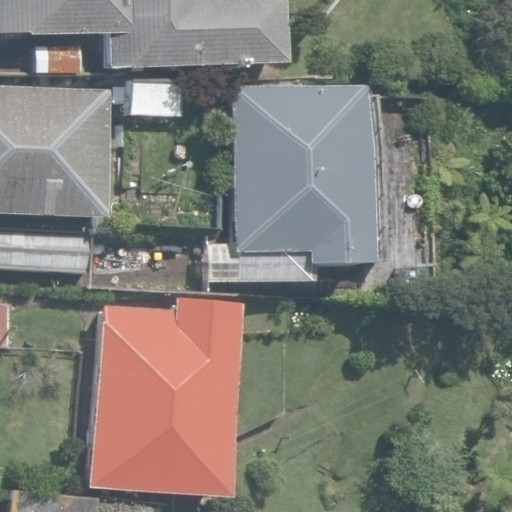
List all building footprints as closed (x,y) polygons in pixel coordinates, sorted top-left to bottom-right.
[(0,0),(0,38),(97,36),(97,71),(269,67),(267,0),(214,0),(198,0),(197,0),(0,0)] [(28,50),(28,75),(74,75),(74,50),(28,50)] [(119,116),(167,118),(169,82),(120,80),(119,116)] [(0,215),(95,220),(101,94),(0,89),(0,215)] [(352,90),(219,91),(220,231),(197,232),(198,284),(292,283),(292,267),(353,266),(352,90)] [(0,270),(85,276),(87,237),(0,232),(0,270)] [(81,489),(208,500),(225,307),(166,302),(165,315),(97,309),(81,489)] [(89,511),(90,502),(7,493),(5,511),(89,511)]
